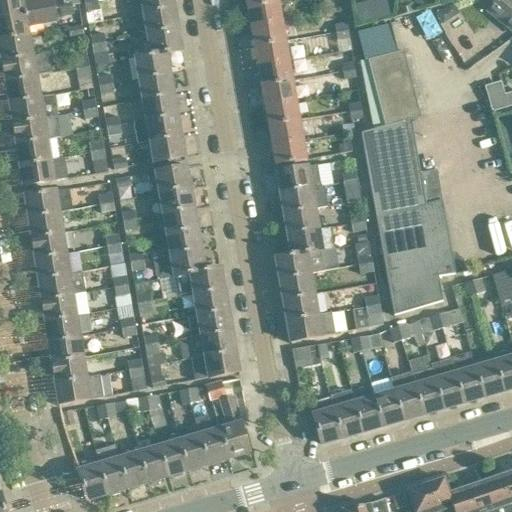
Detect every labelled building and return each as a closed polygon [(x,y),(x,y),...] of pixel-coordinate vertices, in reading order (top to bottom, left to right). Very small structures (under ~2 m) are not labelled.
[(0,0),(0,20),(56,10),(54,0),(0,0)] [(73,6),(71,0),(57,0),(59,8),(73,6)] [(173,0),(126,0),(127,3),(119,5),(121,18),(136,16),(175,9),(173,0)] [(279,3),(278,0),(246,0),(247,9),(279,3)] [(511,33),(511,0),(497,0),(487,13),(511,33)] [(398,5),(396,10),(397,17),(417,11),(416,5),(412,1),(398,5)] [(100,11),(98,2),(85,4),(86,13),(100,11)] [(283,22),(279,3),(247,9),(251,28),(283,22)] [(74,15),(73,6),(59,8),(60,18),(74,15)] [(452,6),(446,10),(451,19),(458,14),(452,6)] [(179,30),(175,9),(136,16),(139,38),(179,30)] [(0,41),(29,36),(27,28),(58,22),(56,10),(0,20),(0,41)] [(403,50),(396,20),(362,30),(369,58),(403,50)] [(286,42),(283,22),(251,28),(254,48),(286,42)] [(348,31),(347,24),(335,26),(336,34),(348,31)] [(84,35),(82,25),(69,28),(70,37),(84,35)] [(183,52),(179,30),(139,38),(143,55),(143,57),(166,53),(166,54),(183,52)] [(349,39),(348,31),(336,34),(337,41),(349,39)] [(106,44),(104,34),(91,36),(92,46),(106,44)] [(33,57),(29,36),(0,41),(0,58),(1,63),(33,57)] [(290,61),(286,42),(254,48),(258,67),(290,61)] [(109,63),(106,44),(92,46),(95,66),(109,63)] [(420,118),(403,52),(368,61),(360,62),(373,130),(410,120),(420,118)] [(170,74),(169,67),(170,65),(169,58),(167,57),(166,54),(166,53),(143,57),(143,55),(135,57),(139,80),(170,74)] [(47,55),(33,57),(1,63),(4,84),(37,78),(51,76),(47,55)] [(90,67),(88,59),(74,61),(76,70),(90,67)] [(293,82),(290,61),(258,67),(261,87),(293,82)] [(354,71),(353,63),(341,65),(343,73),(354,71)] [(91,77),(90,67),(76,70),(78,79),(91,77)] [(356,78),(354,71),(343,73),(344,80),(356,78)] [(172,88),(174,86),(173,79),(171,78),(170,74),(139,80),(143,100),(174,95),(172,88)] [(113,84),(111,75),(98,78),(99,87),(113,84)] [(40,99),(40,98),(37,78),(4,84),(8,105),(40,99)] [(297,102),(293,82),(261,87),(265,107),(297,102)] [(115,93),(113,84),(99,87),(101,96),(115,93)] [(58,117),(54,97),(54,95),(40,98),(40,99),(8,105),(12,125),(44,120),(44,119),(58,117)] [(176,109),(178,106),(177,100),(174,98),(174,95),(143,100),(147,121),(177,116),(176,109)] [(97,109),(95,100),(81,102),(83,111),(97,109)] [(300,121),(297,102),(265,107),(268,127),(300,121)] [(361,111),(360,103),(349,105),(350,113),(361,111)] [(98,118),(97,109),(83,111),(85,120),(98,118)] [(362,119),(361,111),(350,113),(351,121),(362,119)] [(147,121),(134,123),(138,145),(150,142),(181,137),(180,130),(181,128),(180,120),(178,119),(177,116),(147,121)] [(62,138),(58,117),(44,119),(44,120),(12,125),(15,146),(48,140),(62,138)] [(120,126),(118,117),(105,119),(107,128),(120,126)] [(420,173),(410,120),(373,130),(361,134),(377,219),(442,201),(454,198),(450,176),(438,179),(436,170),(420,173)] [(304,141),(300,121),(268,127),(272,147),(304,141)] [(122,135),(120,126),(107,128),(108,137),(122,135)] [(184,150),(185,148),(184,141),(181,139),(181,137),(150,142),(154,164),(185,158),(184,150)] [(52,161),(48,140),(15,146),(19,167),(52,161)] [(104,150),(102,141),(89,144),(91,153),(104,150)] [(308,161),(304,141),(272,147),(275,167),(308,161)] [(353,152),(351,143),(339,145),(340,154),(353,152)] [(106,159),(104,150),(91,153),(92,162),(94,175),(108,173),(106,159)] [(127,168),(126,158),(113,161),(114,170),(127,168)] [(56,182),(52,161),(19,167),(22,188),(56,182)] [(192,185),(190,179),(188,177),(187,168),(156,174),(160,195),(190,189),(190,187),(192,185)] [(321,188),(319,170),(317,171),(317,168),(277,175),(278,183),(277,185),(278,192),(280,193),(280,194),(313,189),(321,188)] [(357,181),(356,172),(342,174),(344,184),(357,181)] [(131,187),(129,177),(116,180),(117,189),(131,187)] [(359,190),(357,181),(344,184),(345,193),(359,190)] [(196,206),(194,199),(192,197),(190,189),(160,195),(163,215),(194,210),(194,208),(196,206)] [(317,210),(313,189),(280,194),(282,203),(280,205),(281,213),(283,214),(284,215),(317,210)] [(69,190),(25,198),(24,198),(28,219),(59,214),(59,213),(73,211),(69,190)] [(114,204),(112,194),(98,196),(100,206),(114,204)] [(455,275),(442,201),(377,219),(394,316),(431,305),(443,301),(438,277),(455,275)] [(115,212),(114,204),(100,206),(101,214),(115,212)] [(137,220),(135,210),(122,213),(123,222),(137,220)] [(199,226),(198,220),(196,218),(194,210),(163,215),(167,236),(198,231),(197,228),(199,226)] [(321,230),(317,210),(284,215),(285,224),(284,227),(285,233),(287,234),(287,235),(321,230)] [(365,222),(363,213),(349,216),(351,225),(365,222)] [(63,234),(59,214),(28,219),(31,240),(63,234)] [(138,229),(137,220),(123,222),(125,231),(138,229)] [(367,232),(365,222),(351,225),(353,234),(367,232)] [(334,250),(331,228),(321,230),(287,235),(289,245),(288,247),(289,254),(291,256),(291,257),(334,250)] [(203,247),(202,241),(200,239),(198,231),(167,236),(171,256),(202,250),(201,249),(203,247)] [(66,255),(63,234),(31,240),(35,260),(66,255)] [(121,246),(119,235),(106,237),(107,248),(121,246)] [(372,264),(369,242),(355,245),(358,266),(372,264)] [(122,254),(121,246),(107,248),(109,256),(122,254)] [(205,270),(207,268),(206,261),(203,260),(202,250),(171,256),(154,259),(157,281),(173,278),(173,280),(176,279),(189,277),(189,276),(206,273),(206,272),(205,270)] [(337,268),(334,250),(291,257),(275,259),(279,280),(310,275),(310,273),(337,268)] [(144,261),(142,252),(129,255),(130,264),(144,261)] [(70,276),(66,255),(35,260),(38,281),(70,276)] [(145,270),(144,261),(130,264),(132,273),(145,270)] [(374,273),(372,264),(358,266),(360,275),(374,273)] [(128,287),(125,267),(111,269),(115,290),(128,287)] [(225,290),(221,269),(206,272),(206,273),(189,276),(189,277),(176,279),(179,299),(192,296),(225,290)] [(511,284),(511,270),(503,273),(507,286),(511,284)] [(82,273),(70,276),(38,281),(42,302),(73,297),(73,295),(85,293),(82,273)] [(314,295),(310,275),(279,280),(282,301),(314,295)] [(485,292),(482,280),(482,279),(473,282),(476,295),(485,292)] [(476,295),(473,282),(463,284),(467,298),(476,295)] [(129,295),(128,287),(115,290),(116,297),(129,295)] [(228,311),(225,290),(192,296),(196,317),(228,311)] [(151,304),(150,294),(136,296),(138,306),(151,304)] [(318,315),(314,295),(282,301),(286,321),(318,315)] [(380,305),(378,296),(364,298),(366,307),(380,305)] [(76,318),(73,297),(42,302),(46,323),(76,318)] [(153,312),(151,304),(138,306),(139,314),(153,312)] [(383,325),(380,305),(366,307),(369,328),(383,325)] [(228,311),(196,317),(188,319),(192,340),(232,332),(228,311)] [(332,313),(318,315),(286,321),(290,342),(335,334),(332,313)] [(451,327),(447,313),(438,315),(442,329),(451,327)] [(442,329),(438,315),(430,318),(433,332),(442,329)] [(91,332),(88,316),(76,318),(46,323),(49,344),(80,339),(79,334),(91,332)] [(135,327),(134,318),(120,320),(122,329),(135,327)] [(425,344),(418,322),(397,328),(401,341),(414,337),(416,346),(425,344)] [(137,336),(135,327),(122,329),(123,338),(137,336)] [(401,341),(397,328),(389,330),(393,344),(401,341)] [(232,332),(192,340),(180,342),(184,362),(191,361),(236,353),(232,332)] [(159,346),(157,335),(144,337),(145,348),(159,346)] [(371,351),(368,337),(359,339),(361,352),(371,351)] [(83,359),(80,339),(49,344),(53,365),(83,359)] [(361,352),(359,339),(350,340),(352,354),(361,352)] [(329,358),(327,344),(318,346),(321,360),(329,358)] [(166,365),(164,352),(160,352),(159,346),(145,348),(149,369),(159,367),(159,366),(166,365)] [(321,360),(318,346),(292,350),(296,370),(321,365),(321,360)] [(240,374),(236,353),(191,361),(195,382),(240,374)] [(511,390),(511,357),(495,362),(504,393),(511,390)] [(86,380),(86,378),(83,359),(53,365),(57,385),(86,380)] [(143,370),(141,359),(128,362),(130,373),(143,370)] [(463,404),(454,374),(450,360),(430,365),(432,369),(431,369),(443,410),(463,404)] [(504,393),(495,362),(475,368),(483,398),(504,393)] [(166,386),(164,377),(161,377),(159,367),(149,369),(153,389),(166,386)] [(483,398),(475,368),(454,374),(463,404),(483,398)] [(431,369),(412,375),(411,375),(422,416),(443,410),(431,369)] [(146,390),(143,370),(130,373),(133,392),(146,390)] [(411,375),(412,375),(411,373),(391,379),(394,392),(393,392),(402,422),(422,416),(411,375)] [(104,399),(101,378),(100,376),(86,378),(86,380),(57,385),(60,406),(104,399)] [(226,397),(222,381),(205,386),(210,402),(226,397)] [(199,402),(197,389),(188,390),(190,404),(199,402)] [(190,404),(188,390),(179,392),(182,406),(190,404)] [(353,404),(355,403),(351,391),(330,398),(331,400),(330,400),(341,439),(361,434),(353,404)] [(402,422),(393,392),(373,398),(382,428),(402,422)] [(159,410),(156,396),(147,398),(149,412),(159,410)] [(249,454),(240,424),(241,424),(243,424),(244,423),(245,422),(246,421),(246,420),(247,419),(247,418),(247,416),(245,403),(237,405),(235,396),(219,401),(226,427),(220,428),(229,460),(249,454)] [(149,412),(147,398),(137,399),(140,413),(149,412)] [(373,398),(355,403),(353,404),(361,434),(382,428),(373,398)] [(341,439),(330,400),(310,406),(321,445),(341,439)] [(117,417),(114,404),(105,405),(108,419),(117,417)] [(108,419),(105,405),(96,407),(98,421),(108,419)] [(76,425),(72,411),(61,414),(65,428),(76,425)] [(229,460),(220,428),(212,431),(208,415),(194,419),(197,427),(208,466),(210,465),(212,467),(220,465),(222,462),(229,460)] [(208,466),(197,427),(177,433),(178,436),(188,471),(189,471),(192,473),(200,471),(202,467),(208,466)] [(188,471),(178,436),(169,438),(170,445),(160,448),(168,477),(170,477),(173,479),(181,477),(181,474),(188,471)] [(128,489),(119,460),(115,447),(95,452),(99,466),(107,495),(111,494),(114,496),(119,495),(121,491),(128,489)] [(168,477),(160,448),(139,454),(148,483),(150,483),(152,485),(159,483),(161,480),(168,477)] [(148,483),(139,454),(119,460),(128,489),(130,489),(132,490),(139,488),(141,485),(148,483)] [(107,495),(99,466),(78,472),(87,502),(90,501),(92,503),(98,501),(100,497),(107,495)] [(511,473),(500,477),(511,510),(511,473)] [(511,511),(511,510),(500,477),(483,483),(493,511),(511,511)] [(455,511),(449,495),(444,479),(426,485),(435,511),(455,511)] [(493,511),(483,483),(466,489),(474,511),(493,511)] [(435,511),(426,485),(408,492),(414,511),(435,511)] [(474,511),(466,489),(449,495),(455,511),(474,511)] [(408,506),(403,493),(392,497),(397,510),(408,506)] [(388,511),(385,499),(369,505),(357,508),(350,510),(345,511),(343,511),(342,511),(388,511)]
